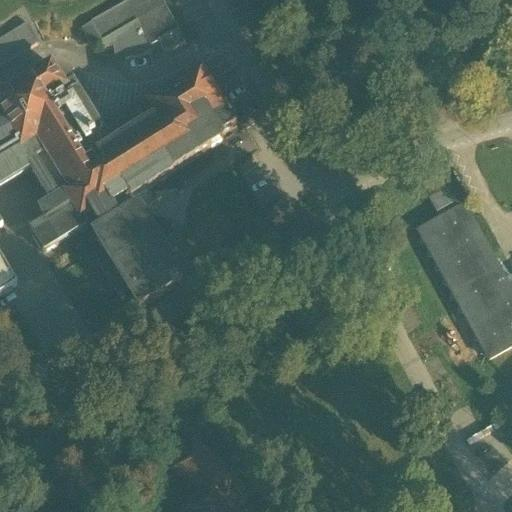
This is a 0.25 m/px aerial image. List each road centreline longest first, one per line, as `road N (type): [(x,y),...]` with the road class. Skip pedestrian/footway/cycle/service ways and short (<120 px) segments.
road 1 (unclassified): [(329,213),(0,416)]
road 2 (unclassified): [(489,511),(329,213)]
road 3 (unclassified): [(329,213),(212,0)]
road 4 (unclassified): [(511,124),(418,153),(329,213)]
